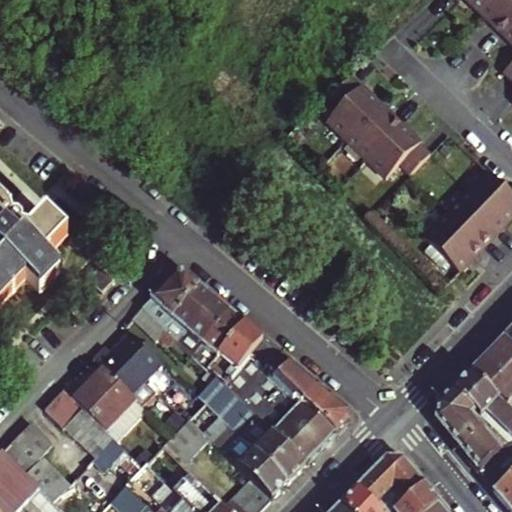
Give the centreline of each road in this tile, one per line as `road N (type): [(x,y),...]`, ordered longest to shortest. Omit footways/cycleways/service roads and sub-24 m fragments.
road 1 (residential): [(0,438),(187,244)]
road 2 (residential): [(187,244),(390,420)]
road 3 (residential): [(0,88),(187,244)]
road 4 (tertiary): [(511,296),(390,420)]
road 5 (residential): [(391,50),(511,172)]
road 6 (tertiary): [(390,420),(301,511)]
road 7 (residential): [(390,420),(468,511)]
